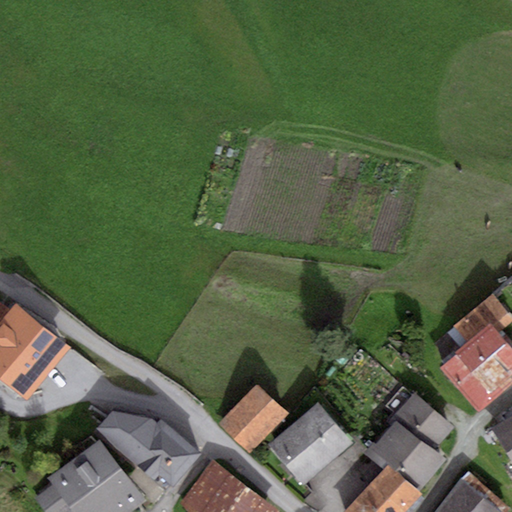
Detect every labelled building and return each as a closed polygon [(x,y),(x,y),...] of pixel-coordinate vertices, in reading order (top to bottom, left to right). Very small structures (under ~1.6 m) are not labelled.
[(469,342),(438,367),(477,414),(511,384),(511,377),(511,376),(511,375),(511,347),(498,331),(511,319),(511,318),(492,295),(455,326),(469,342)] [(69,347),(15,302),(0,320),(0,379),(25,400),(69,347)] [(257,384),(218,424),(249,454),(288,413),(257,384)] [(382,469),(387,463),(418,491),(447,459),(435,449),(454,427),(414,393),(412,395),(402,386),(389,402),(399,410),(393,417),(396,420),(376,444),(373,442),(364,453),(382,469)] [(317,402),(267,445),(303,487),(353,444),(317,402)] [(157,422),(152,418),(112,411),(96,429),(165,490),(170,484),(172,486),(201,454),(161,418),(157,422)] [(511,414),(490,428),(511,461),(511,414)] [(98,441),(49,479),(53,484),(34,499),(44,511),(128,511),(145,500),(98,441)] [(278,511),(279,511),(213,460),(181,503),(188,511),(278,511)] [(382,469),(343,511),(404,511),(421,493),(418,491),(387,463),(382,469)] [(467,473),(434,511),(508,511),(511,509),(467,473)]
